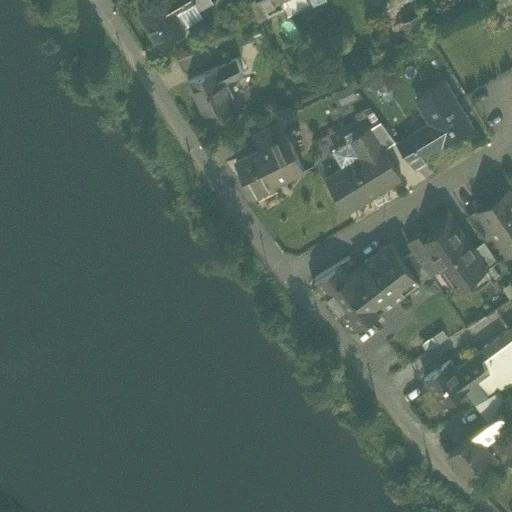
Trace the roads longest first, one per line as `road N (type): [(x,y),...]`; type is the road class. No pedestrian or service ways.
road 1 (residential): [(291,281),(104,0)]
road 2 (residential): [(489,511),(291,281)]
road 3 (residential): [(291,281),(511,137)]
